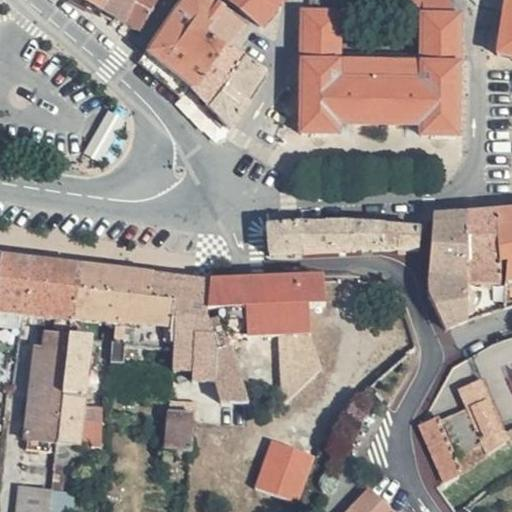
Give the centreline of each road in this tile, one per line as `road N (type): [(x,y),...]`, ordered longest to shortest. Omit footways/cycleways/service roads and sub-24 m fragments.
road 1 (residential): [(231,201),(451,197),(472,174),(477,33),(467,0)]
road 2 (residential): [(231,201),(236,234),(258,267),(404,270),(441,357)]
road 3 (residential): [(175,134),(111,69),(24,0)]
road 4 (residential): [(292,0),(272,85),(230,146),(208,156)]
road 5 (residential): [(441,357),(399,435),(409,466),(445,511)]
road 6 (residential): [(162,197),(113,200),(0,183)]
